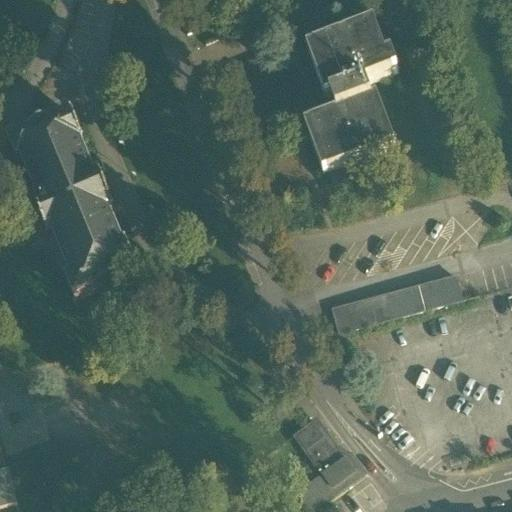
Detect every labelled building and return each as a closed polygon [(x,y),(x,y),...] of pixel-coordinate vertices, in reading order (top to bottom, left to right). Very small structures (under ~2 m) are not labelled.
[(310,126),(329,175),(391,152),(367,89),(394,79),(387,61),(382,63),(370,33),(376,31),(375,29),(313,53),(337,116),(310,126)] [(67,280),(76,301),(139,275),(127,244),(125,245),(112,215),(115,213),(99,175),(96,176),(83,146),(85,145),(72,114),(8,141),(18,163),(22,161),(42,208),(37,210),(47,234),(52,232),(71,278),(67,280)] [(332,311),(338,336),(463,303),(457,279),(332,311)] [(317,471),(318,470),(307,453),(326,439),(338,456),(334,458),(329,461),(334,468),(346,460),(328,435),(303,452),(317,471)] [(297,495),(308,511),(318,511),(349,490),(345,483),(357,475),(355,473),(346,460),(334,468),(329,461),(334,458),(338,456),(326,439),(307,453),(318,470),(323,476),(297,495)] [(345,483),(349,490),(368,477),(353,455),(346,460),(355,473),(357,475),(345,483)]
